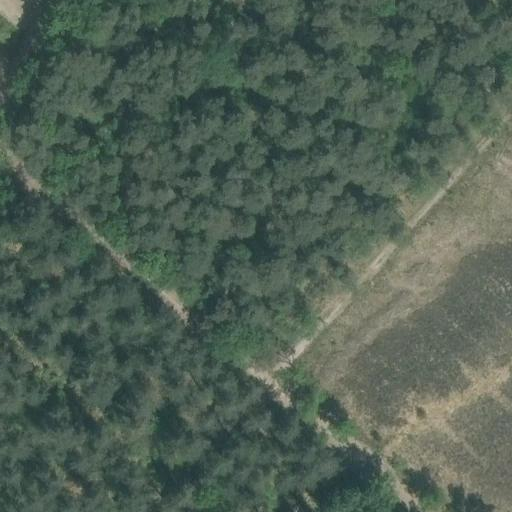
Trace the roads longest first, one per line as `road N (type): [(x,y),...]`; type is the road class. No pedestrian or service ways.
road 1 (track): [(438,511),(286,378),(511,122)]
road 2 (track): [(0,141),(286,378)]
road 3 (track): [(158,511),(286,378)]
